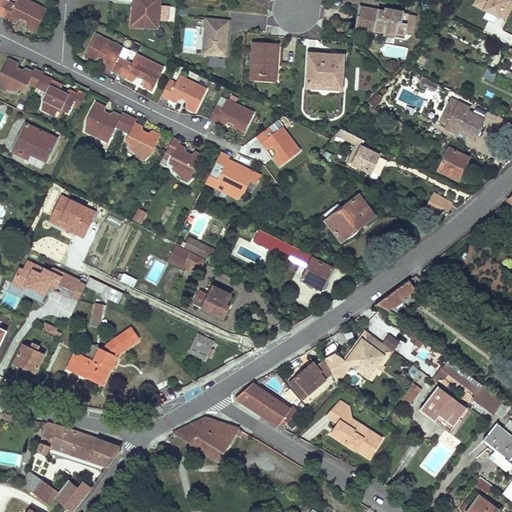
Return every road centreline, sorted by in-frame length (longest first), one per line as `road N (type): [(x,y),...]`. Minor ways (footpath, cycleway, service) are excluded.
road 1 (residential): [(203,394),(400,271),(511,177)]
road 2 (residential): [(203,394),(400,511)]
road 3 (residential): [(0,401),(109,425),(160,420)]
road 4 (residential): [(60,62),(186,130)]
